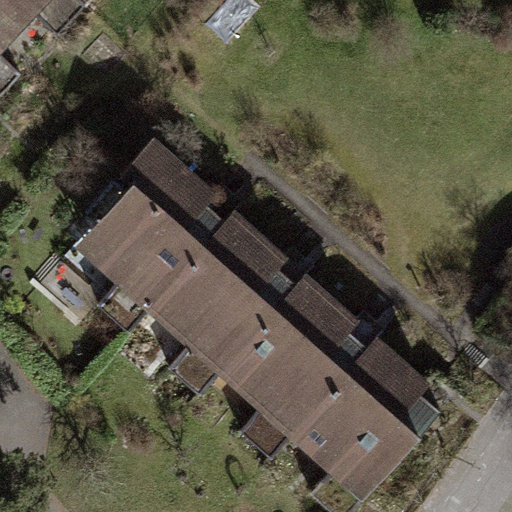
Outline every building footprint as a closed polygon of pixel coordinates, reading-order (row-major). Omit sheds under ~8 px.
[(0,0),(0,45),(5,50),(41,10),(61,28),(86,0),(0,0)] [(0,93),(1,95),(24,71),(5,50),(0,45),(0,93)] [(152,160),(70,257),(143,319),(225,221),(152,160)] [(296,281),(225,221),(143,319),(213,378),(296,281)] [(370,345),(296,281),(213,378),(288,441),(370,345)] [(438,403),(370,345),(288,441),(356,499),(438,403)]
